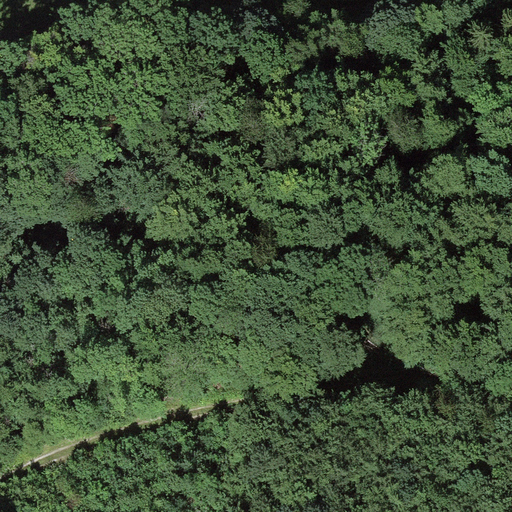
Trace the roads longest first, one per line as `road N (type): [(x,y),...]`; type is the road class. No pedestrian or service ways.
road 1 (track): [(0,482),(66,448),(211,407),(511,372)]
road 2 (track): [(139,0),(183,21),(316,40),(501,0)]
road 3 (track): [(183,21),(203,53),(260,83),(511,141)]
road 4 (track): [(339,388),(411,409),(511,409)]
road 5 (track): [(0,72),(57,61),(90,36),(110,0)]
